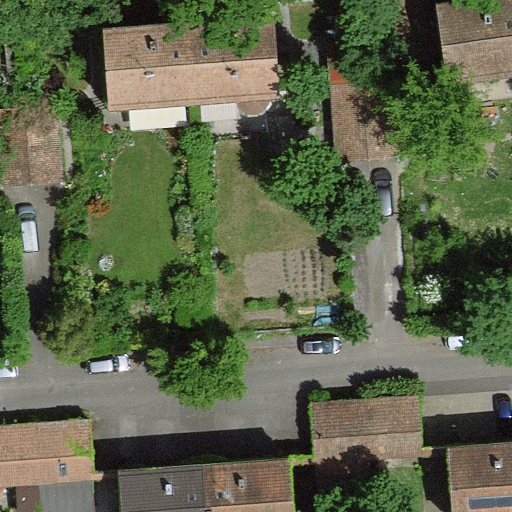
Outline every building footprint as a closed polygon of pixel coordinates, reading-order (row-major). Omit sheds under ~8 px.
[(511,0),(477,0),(440,5),(451,80),(511,71),(511,0)] [(193,23),(197,100),(282,93),(276,15),(193,23)] [(109,27),(114,106),(197,100),(193,23),(109,27)] [(397,104),(367,107),(371,158),(401,157),(397,104)] [(337,109),(340,161),(371,158),(367,107),(337,109)] [(1,133),(4,185),(34,183),(32,130),(1,133)] [(60,130),(32,130),(34,183),(64,182),(60,130)] [(419,399),(367,402),(370,435),(421,431),(419,399)] [(367,402),(315,407),(318,440),(370,435),(367,402)] [(39,426),(41,458),(93,455),(91,423),(39,426)] [(0,461),(41,458),(39,426),(0,428),(0,461)] [(370,435),(372,460),(423,456),(421,431),(370,435)] [(370,435),(318,440),(321,477),(374,473),(372,460),(370,435)] [(511,511),(511,443),(452,448),(456,511),(511,511)] [(93,455),(41,458),(43,483),(45,511),(96,507),(93,455)] [(41,458),(0,461),(0,483),(43,483),(41,458)] [(292,460),(207,466),(210,511),(295,511),(293,479),(292,460)] [(124,472),(127,511),(210,511),(207,466),(124,472)]
